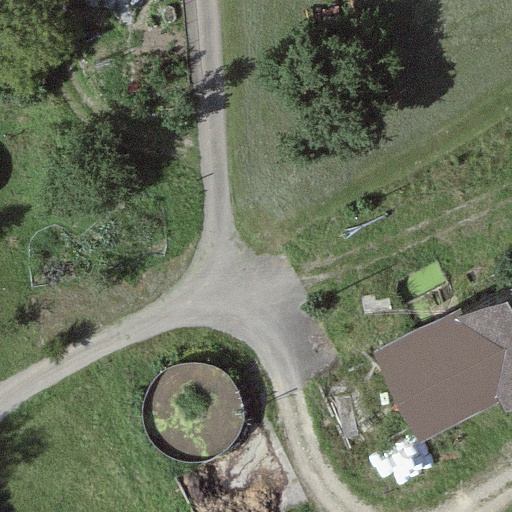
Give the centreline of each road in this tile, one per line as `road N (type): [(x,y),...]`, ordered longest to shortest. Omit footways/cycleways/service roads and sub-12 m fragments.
road 1 (track): [(340,511),(282,403),(226,262),(212,0)]
road 2 (unclassified): [(0,393),(10,380),(226,262)]
